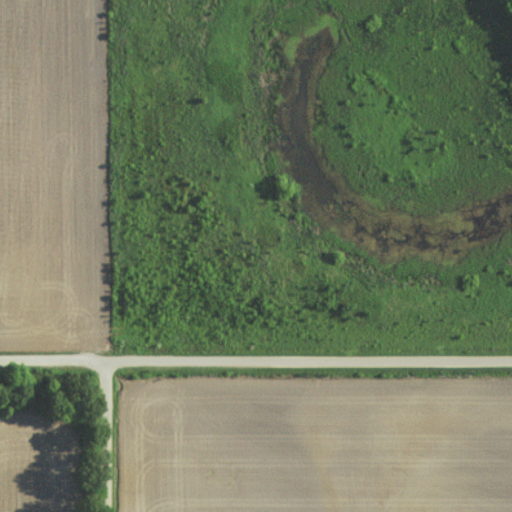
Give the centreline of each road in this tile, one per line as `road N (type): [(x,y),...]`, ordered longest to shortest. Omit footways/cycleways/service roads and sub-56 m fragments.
road 1 (residential): [(511,362),(0,355)]
road 2 (residential): [(105,511),(105,355)]
